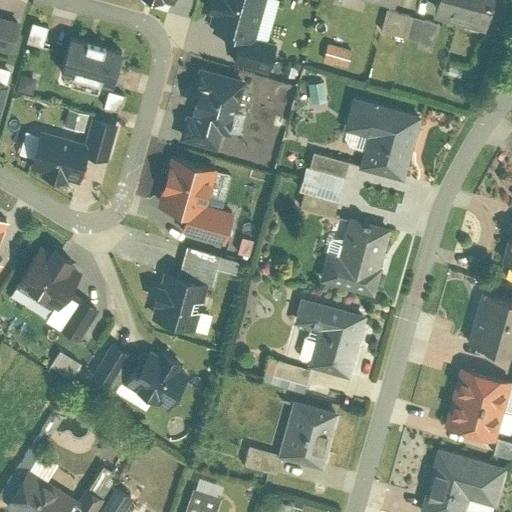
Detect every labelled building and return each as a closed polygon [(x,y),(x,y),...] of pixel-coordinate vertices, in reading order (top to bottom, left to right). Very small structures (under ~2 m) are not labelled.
[(265,0),(224,0),(215,40),(254,49),(265,0)] [(489,0),(437,0),(433,18),(483,29),(489,0)] [(384,4),(378,27),(432,42),(439,19),(384,4)] [(19,22),(0,18),(0,48),(13,51),(19,22)] [(41,34),(44,23),(29,19),(26,30),(41,34)] [(119,56),(69,43),(60,79),(110,92),(119,56)] [(345,62),(347,55),(323,49),(321,56),(345,62)] [(244,82),(196,69),(177,141),(215,151),(220,133),(229,135),(244,82)] [(16,70),(14,86),(31,88),(33,71),(16,70)] [(323,81),(310,82),(312,101),(324,100),(323,81)] [(422,115),(352,98),(344,129),(367,135),(358,168),(405,180),(422,115)] [(86,145),(41,135),(32,172),(77,182),(86,145)] [(308,146),(293,200),(330,211),(345,156),(308,146)] [(229,241),(235,212),(209,206),(216,172),(168,161),(157,212),(182,217),(179,230),(229,241)] [(388,229),(350,221),(341,259),(324,256),(318,282),(374,295),(388,229)] [(511,225),(502,256),(511,258),(511,225)] [(80,273),(40,249),(20,282),(60,306),(80,273)] [(205,287),(168,276),(155,320),(193,331),(205,287)] [(467,335),(511,347),(511,292),(480,284),(467,335)] [(366,316),(300,299),(294,324),(321,331),(311,369),(349,379),(366,316)] [(108,383),(120,347),(108,343),(96,379),(108,383)] [(299,388),(307,365),(265,350),(255,379),(276,386),(278,380),(299,388)] [(79,363),(61,353),(53,368),(71,378),(79,363)] [(187,376),(148,353),(128,385),(167,410),(187,376)] [(442,420),(495,434),(511,375),(459,361),(442,420)] [(336,414),(293,401),(276,457),(319,469),(336,414)] [(436,440),(417,507),(435,511),(461,511),(467,492),(494,500),(505,459),(436,440)] [(70,511),(86,511),(111,470),(99,463),(70,511)] [(69,511),(74,505),(26,474),(4,508),(10,511),(69,511)] [(215,511),(219,498),(191,490),(184,511),(215,511)]
